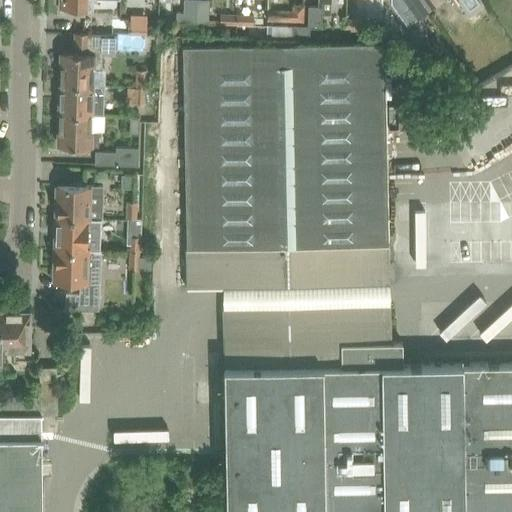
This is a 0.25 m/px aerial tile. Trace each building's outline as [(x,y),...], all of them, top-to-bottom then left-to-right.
[(62,0),(62,11),(86,11),(86,7),(94,7),(94,0),(62,0)] [(196,22),(196,0),(184,0),(184,12),(177,12),(177,22),(196,22)] [(209,0),(196,0),(196,22),(209,22),(209,0)] [(428,3),(426,0),(406,0),(414,12),(428,3)] [(323,5),(309,5),(308,26),(322,27),(323,13),(323,5)] [(268,9),(268,20),(285,20),(286,10),(268,9)] [(237,23),(238,14),(220,13),(220,23),(237,23)] [(238,14),(237,23),(255,24),(255,14),(238,14)] [(345,28),(363,28),(363,16),(346,16),(345,28)] [(130,32),(130,23),(113,22),(112,31),(130,32)] [(147,33),(147,23),(130,23),(130,32),(147,33)] [(362,40),(383,40),(383,28),(362,29),(362,40)] [(63,51),(62,82),(89,83),(89,65),(102,66),(103,54),(117,54),(117,33),(98,33),(78,32),(77,52),(63,51)] [(390,282),(385,41),(182,47),(191,248),(186,248),(188,287),(390,282)] [(136,68),(136,85),(145,85),(146,69),(136,68)] [(59,103),(59,108),(61,112),(61,113),(88,114),(104,114),(105,84),(94,84),(94,83),(89,83),(62,82),(61,100),(59,103)] [(145,101),(145,85),(136,85),(136,101),(145,101)] [(99,144),(100,130),(88,129),(88,114),(61,113),(60,144),(73,145),(73,150),(84,150),(84,145),(91,146),(91,144),(99,144)] [(139,132),(139,115),(130,115),(130,132),(139,132)] [(138,164),(139,146),(117,145),(116,151),(96,151),(95,163),(138,164)] [(103,217),(104,185),(92,185),(59,184),(56,188),(56,192),(58,197),(58,215),(102,217),(103,217)] [(128,200),(128,217),(137,218),(137,200),(128,200)] [(58,215),(57,248),(101,250),(102,217),(58,215)] [(132,234),(131,251),(140,251),(141,234),(132,234)] [(53,271),(53,275),(55,280),(80,281),(79,293),(100,294),(100,282),(101,250),(57,248),(56,267),(53,271)] [(140,269),(140,251),(131,251),(130,268),(140,269)] [(66,293),(66,309),(99,310),(100,294),(79,293),(66,293)] [(511,511),(511,358),(403,360),(403,341),(392,341),(391,303),(224,305),(226,511),(511,511)] [(17,310),(0,310),(1,348),(2,348),(14,347),(14,357),(34,357),(34,346),(31,346),(31,310),(28,310),(25,307),(20,307),(17,310)] [(40,364),(39,395),(2,395),(1,412),(58,412),(57,364),(40,364)] [(43,511),(42,413),(0,412),(0,511),(43,511)]
